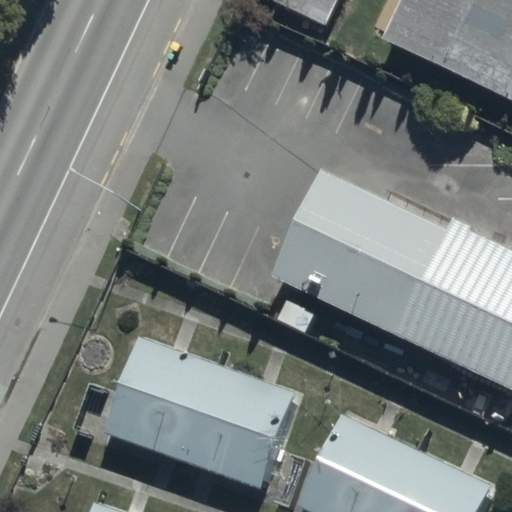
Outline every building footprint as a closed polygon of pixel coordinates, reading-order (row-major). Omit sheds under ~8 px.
[(273,0),(271,5),(329,32),(343,0),(273,0)] [(511,0),(405,0),(383,45),(511,107),(511,0)] [(451,237),(326,179),(277,287),(511,395),(511,256),(454,230),(451,237)] [(140,347),(107,443),(263,497),(297,400),(140,347)] [(341,423),(299,511),(485,511),(493,495),(341,423)]
